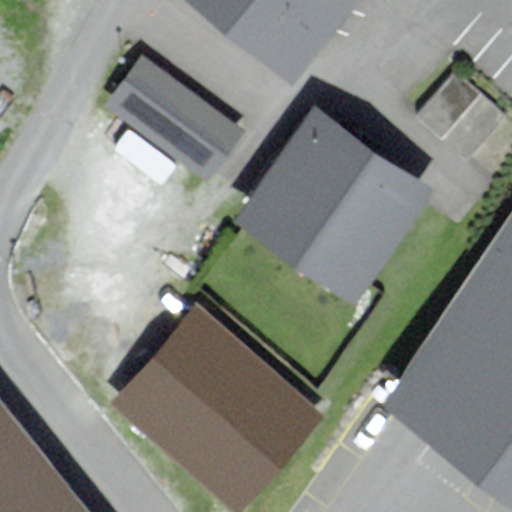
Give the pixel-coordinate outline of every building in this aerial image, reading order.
[(340,0),(217,0),(292,60),(340,0)] [(242,128),(142,52),(107,97),(207,174),(242,128)] [(468,143),(502,101),(455,62),(421,104),(468,143)] [(421,183),(314,115),(254,209),(361,276),(421,183)] [(511,228),(390,378),(511,476),(511,228)] [(87,511),(0,402),(0,511),(87,511)]
